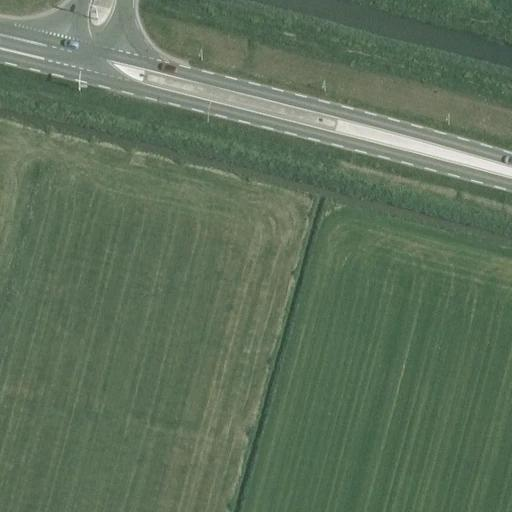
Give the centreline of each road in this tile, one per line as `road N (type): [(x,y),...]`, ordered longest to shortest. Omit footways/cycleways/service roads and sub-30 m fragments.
road 1 (primary): [(392,142),(337,112),(155,68),(108,72)]
road 2 (primary): [(108,72),(150,91),(331,138),(392,142)]
road 3 (primary): [(511,176),(392,142)]
